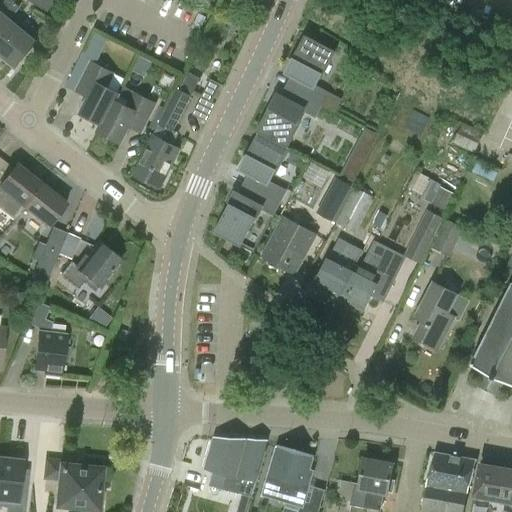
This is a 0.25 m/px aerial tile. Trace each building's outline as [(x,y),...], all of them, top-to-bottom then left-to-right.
[(0,54),(16,68),(37,43),(10,21),(21,8),(10,0),(7,0),(0,9),(0,54)] [(27,0),(47,12),(54,0),(58,3),(59,0),(27,0)] [(303,121),(299,119),(304,109),(316,115),(327,93),(314,86),(319,76),(323,78),(337,51),(307,35),(287,72),(304,81),(293,102),(278,95),(259,132),(261,133),(242,169),(262,179),(251,201),(236,193),(216,233),(227,239),(228,236),(244,244),(263,207),(274,213),(286,191),(269,182),(274,172),(278,174),(290,149),(288,148),(303,121)] [(92,63),(80,57),(72,74),(84,80),(92,63)] [(99,133),(100,133),(119,94),(107,88),(114,74),(92,63),(84,80),(82,84),(94,90),(81,115),(103,126),(99,133)] [(202,97),(212,102),(221,85),(210,80),(202,97)] [(134,120),(146,126),(157,104),(122,87),(119,94),(100,133),(122,144),(134,120)] [(173,133),(191,97),(176,89),(158,125),(173,133)] [(475,153),(484,133),(463,123),(454,143),(475,153)] [(161,190),(181,151),(153,137),(133,176),(161,190)] [(351,159),(361,165),(373,146),(363,140),(351,159)] [(350,160),(341,176),(353,183),(362,167),(350,160)] [(0,210),(13,221),(24,208),(23,207),(42,185),(17,166),(0,187),(0,210)] [(338,176),(319,210),(334,218),(353,184),(338,176)] [(48,227),(65,204),(42,185),(23,207),(24,208),(48,227)] [(427,201),(446,210),(454,193),(435,185),(427,201)] [(355,234),(374,199),(355,188),(336,224),(355,234)] [(429,247),(443,219),(427,211),(413,239),(429,247)] [(319,235),(285,217),(263,257),(297,276),(319,235)] [(449,257),(464,229),(447,220),(432,249),(449,257)] [(53,228),(37,266),(31,279),(44,288),(51,273),(67,234),(53,228)] [(316,287),(340,299),(356,266),(351,263),(358,248),(340,239),(316,287)] [(85,255),(75,268),(71,264),(61,277),(78,291),(84,283),(96,292),(121,261),(100,244),(89,258),(85,255)] [(369,254),(362,269),(356,266),(340,299),(364,312),(373,296),(384,302),(394,284),(382,278),(389,264),(369,254)] [(511,261),(503,280),(511,284),(511,287),(475,363),(473,362),(472,364),(473,365),(473,367),(475,368),(476,366),(486,371),(479,386),(499,396),(506,381),(511,384),(511,261)] [(447,314),(456,296),(434,284),(417,317),(424,321),(415,338),(438,349),(454,318),(447,314)] [(38,327),(37,329),(50,332),(51,321),(45,318),(50,306),(37,301),(28,323),(38,327)] [(66,350),(67,338),(40,334),(36,371),(46,373),(45,376),(62,378),(64,363),(69,364),(71,350),(66,350)] [(206,470),(215,473),(212,485),(228,490),(227,491),(240,495),(240,494),(252,498),(267,443),(215,440),(206,470)] [(319,511),(321,506),(306,502),(310,486),(307,485),(315,458),(276,446),(261,496),(263,497),(286,503),(300,507),(298,511),(319,511)] [(429,488),(423,511),(465,511),(477,463),(436,455),(428,488),(429,488)] [(0,457),(0,506),(6,508),(5,511),(23,511),(28,475),(20,474),(22,460),(0,457)] [(393,496),(395,483),(390,482),(393,466),(365,461),(360,489),(370,491),(367,508),(382,511),(385,496),(388,497),(388,495),(393,496)] [(101,469),(76,467),(75,464),(47,462),(45,477),(60,479),(58,504),(101,508),(103,490),(98,489),(101,469)] [(511,511),(511,470),(481,466),(472,511),(511,511)]
